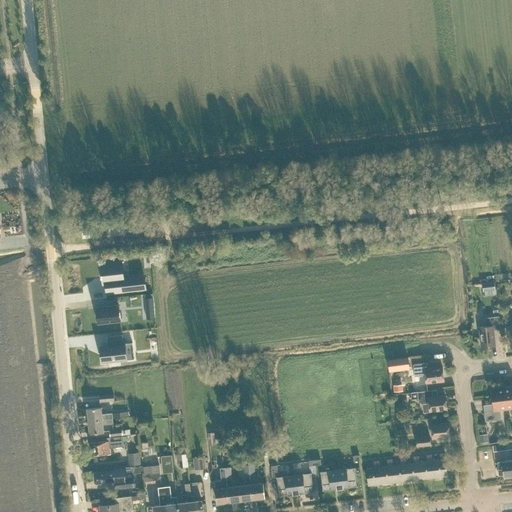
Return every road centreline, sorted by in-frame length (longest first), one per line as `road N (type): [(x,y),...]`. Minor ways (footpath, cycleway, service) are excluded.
road 1 (unclassified): [(51,247),(511,200)]
road 2 (tertiary): [(76,511),(51,247)]
road 3 (residential): [(472,502),(461,369)]
